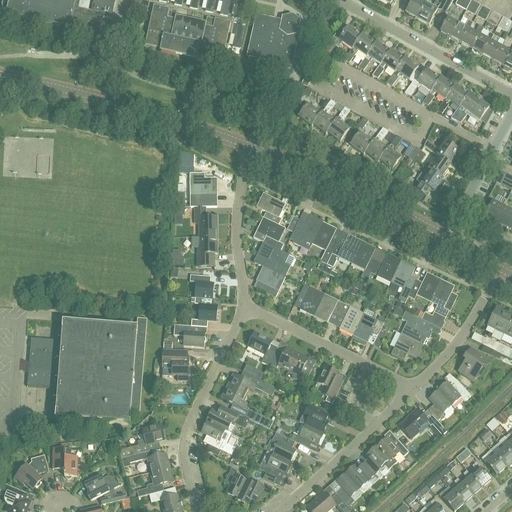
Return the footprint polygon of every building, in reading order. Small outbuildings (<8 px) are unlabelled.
[(191,0),(190,9),(197,10),(199,0),(191,0)] [(208,0),(206,12),(213,14),(215,0),(208,0)] [(223,0),(220,16),(227,17),(231,0),(223,0)] [(239,0),(235,19),(243,21),(247,0),(239,0)] [(412,0),(405,14),(417,20),(425,5),(419,2),(420,0),(412,0)] [(447,11),(453,0),(445,0),(441,7),(447,11)] [(470,0),(458,0),(458,1),(455,5),(466,11),(471,1),(472,0),(470,0)] [(474,16),(478,9),(480,6),(471,1),(466,11),(474,16)] [(425,5),(417,20),(428,27),(440,5),(435,2),(431,9),(425,5)] [(485,22),(489,15),(491,11),(482,7),(476,17),(485,22)] [(165,13),(163,20),(185,25),(186,18),(165,13)] [(495,27),(499,20),(501,17),(493,13),(487,23),(495,27)] [(293,53),(300,21),(292,15),(282,17),(281,21),(255,16),(246,58),(291,68),(294,53),(293,53)] [(509,22),(503,18),(495,32),(499,34),(501,31),(506,33),(511,24),(509,22)] [(451,39),(459,25),(448,19),(440,33),(451,39)] [(200,21),(199,28),(220,33),(222,26),(200,21)] [(465,28),(459,25),(451,39),(462,45),(469,31),(473,24),(468,22),(465,28)] [(237,27),(233,48),(240,50),(244,28),(237,27)] [(476,34),(469,31),(462,45),(472,50),(480,36),(484,30),(479,27),(476,34)] [(352,49),(361,37),(348,28),(343,34),(338,31),(323,51),(329,55),(337,44),(340,46),(343,42),(352,49)] [(142,34),(137,55),(144,57),(149,35),(142,34)] [(486,40),(480,36),(472,50),(483,56),(490,42),(494,36),(489,34),(486,40)] [(361,37),(352,49),(343,61),(349,64),(355,55),(354,54),(356,50),(366,57),(375,45),(362,35),(361,37)] [(159,38),(154,59),(161,61),(166,39),(159,38)] [(490,42),(483,56),(494,62),(501,48),(504,42),(500,39),(497,45),(490,42)] [(176,41),(171,63),(178,64),(183,43),(176,41)] [(376,43),(375,45),(366,57),(358,69),(363,71),(370,62),(368,61),(371,58),(380,65),(389,53),(376,43)] [(193,45),(188,67),(195,68),(200,47),(193,45)] [(501,48),(494,62),(504,67),(511,54),(501,48)] [(209,49),(205,70),(212,72),(216,50),(209,49)] [(390,51),(389,53),(380,65),(372,76),(377,79),(384,70),(382,69),(385,66),(394,73),(404,61),(390,51)] [(231,55),(226,76),(233,78),(238,57),(231,55)] [(404,61),(394,73),(386,84),(392,87),(398,78),(396,77),(399,73),(412,83),(419,74),(416,71),(418,69),(405,59),(404,61)] [(412,83),(412,84),(404,94),(410,97),(417,88),(418,89),(421,86),(431,93),(440,80),(427,71),(423,76),(419,74),(412,83)] [(440,80),(431,93),(422,104),(427,107),(434,98),(433,96),(435,93),(445,100),(454,88),(441,78),(440,80)] [(454,88),(445,100),(436,112),(442,114),(448,106),(447,105),(449,101),(459,108),(468,96),(455,86),(454,88)] [(311,127),(322,113),(316,110),(317,108),(317,107),(313,104),(312,105),(307,100),(312,91),(307,88),(301,99),(300,102),(306,106),(298,118),(311,127)] [(468,96),(459,108),(451,119),(456,122),(462,114),(461,112),(463,109),(474,116),(483,104),(469,94),(468,96)] [(322,114),(322,113),(311,127),(311,128),(313,126),(325,135),(327,133),(327,134),(336,121),(334,123),(325,116),(327,112),(329,114),(336,104),(330,101),(322,114)] [(345,109),(336,121),(327,134),(340,143),(349,131),(339,123),(342,120),(344,121),(350,112),(345,109)] [(365,154),(373,143),(363,136),(366,132),(363,130),(369,122),(363,119),(354,131),(359,134),(351,146),(363,155),(365,154)] [(382,129),(373,143),(365,154),(378,163),(379,161),(387,151),(377,143),(379,140),(381,142),(388,132),(382,129)] [(397,137),(387,151),(379,161),(392,171),(402,158),(392,151),(394,148),(396,149),(403,140),(397,137)] [(424,146),(439,157),(449,164),(459,151),(446,142),(444,141),(437,151),(436,150),(437,148),(427,141),(424,146)] [(409,159),(416,148),(411,146),(404,155),(409,159)] [(416,148),(409,159),(414,162),(421,151),(416,148)] [(449,164),(439,157),(432,167),(428,164),(425,168),(428,170),(442,179),(451,166),(449,164)] [(443,180),(442,179),(428,170),(424,176),(421,174),(416,181),(419,183),(415,189),(426,197),(431,191),(434,194),(437,189),(440,191),(445,184),(442,182),(443,180)] [(503,188),(509,177),(501,173),(496,184),(503,188)] [(195,208),(205,208),(205,207),(215,207),(215,201),(217,201),(216,180),(204,180),(204,175),(190,175),(190,181),(176,180),(176,184),(190,184),(191,195),(198,195),(198,208),(195,208)] [(263,218),(276,225),(285,205),(263,194),(257,207),(266,211),(263,218)] [(495,223),(503,208),(492,202),(484,218),(495,223)] [(205,208),(195,208),(195,224),(199,224),(199,238),(201,238),(201,239),(217,238),(215,238),(215,224),(217,224),(217,218),(205,218),(205,208)] [(511,212),(503,208),(495,223),(506,229),(511,216),(511,212)] [(298,224),(293,234),(292,236),(312,246),(323,224),(307,217),(303,226),(298,224)] [(286,229),(276,225),(263,218),(256,232),(266,237),(263,243),(280,252),(284,245),(279,243),(286,229)] [(293,234),(298,224),(300,221),(294,218),(288,231),(293,234)] [(323,224),(312,246),(325,252),(320,263),(326,266),(338,243),(332,240),(336,231),(323,224)] [(217,238),(201,239),(201,244),(197,244),(197,261),(209,260),(209,254),(217,254),(217,238)] [(338,243),(326,266),(323,273),(330,276),(333,269),(338,258),(351,265),(361,244),(348,238),(344,246),(338,243)] [(280,252),(263,243),(256,257),(266,262),(263,268),(284,278),(290,268),(284,265),(289,256),(280,252)] [(361,244),(351,265),(371,275),(377,262),(371,259),(375,251),(361,244)] [(172,251),(171,267),(183,267),(183,259),(180,259),(180,252),(172,251)] [(292,256),(288,264),(293,267),(298,259),(292,256)] [(377,262),(371,275),(391,284),(401,263),(387,256),(383,265),(377,262)] [(240,261),(243,279),(249,278),(246,260),(240,261)] [(415,269),(401,263),(391,284),(410,294),(417,281),(410,278),(415,269)] [(305,264),(302,269),(310,272),(312,267),(305,264)] [(284,278),(263,268),(256,281),(266,286),(263,292),(275,298),(285,279),(284,278)] [(417,281),(410,294),(408,298),(415,301),(417,297),(430,303),(441,282),(427,275),(422,284),(417,281)] [(195,299),(196,299),(213,300),(214,284),(211,284),(211,278),(191,276),(190,283),(196,283),(195,299)] [(441,282),(430,303),(440,308),(436,315),(446,319),(449,312),(450,313),(456,300),(450,297),(454,288),(441,282)] [(305,285),(303,288),(301,294),(299,297),(305,300),(300,310),(314,317),(325,295),(305,285)] [(344,304),(325,295),(314,317),(327,324),(332,314),(338,317),(344,304)] [(213,300),(196,299),(195,303),(196,303),(201,304),(201,306),(200,306),(199,322),(217,323),(218,306),(215,306),(216,300),(213,300)] [(364,314),(344,304),(338,317),(344,320),(339,329),(353,336),(364,314)] [(0,317),(13,317),(13,307),(0,306),(0,317)] [(504,334),(511,317),(511,316),(496,308),(488,326),(504,334)] [(364,314),(353,336),(367,343),(368,340),(374,343),(380,332),(383,327),(384,324),(372,318),(374,314),(366,310),(364,314)] [(401,336),(420,345),(421,345),(423,346),(426,338),(429,340),(432,333),(430,332),(428,331),(431,325),(421,320),(406,313),(405,314),(398,310),(395,315),(403,319),(402,321),(407,323),(401,336)] [(424,313),(418,310),(415,316),(421,319),(424,313)] [(422,319),(421,320),(431,325),(433,326),(436,318),(425,313),(422,319)] [(28,373),(27,388),(57,390),(55,417),(55,420),(76,421),(130,426),(130,418),(139,419),(146,336),(147,320),(137,319),(137,328),(107,326),(63,322),(62,328),(61,342),(35,340),(30,339),(30,342),(29,342),(28,347),(30,347),(29,355),(29,364),(28,373)] [(184,338),(184,346),(203,348),(204,344),(205,343),(205,340),(204,339),(205,335),(199,334),(200,328),(174,326),(174,337),(184,338)] [(374,343),(373,345),(380,348),(386,335),(380,332),(374,343)] [(270,365),(276,353),(269,349),(273,342),(255,333),(248,348),(265,356),(262,364),(269,367),(270,365)] [(420,345),(401,336),(392,356),(405,362),(408,356),(416,360),(417,359),(414,358),(420,345)] [(496,353),(500,344),(487,338),(483,347),(490,350),(496,353)] [(511,350),(500,344),(496,353),(501,355),(509,359),(511,360),(511,350)] [(276,353),(270,365),(277,369),(278,367),(289,372),(297,354),(286,349),(283,356),(276,353)] [(485,370),(490,363),(471,349),(464,360),(466,362),(458,373),(472,383),(482,368),(485,370)] [(501,355),(496,353),(490,350),(488,354),(494,357),(499,359),(501,355)] [(173,364),(172,377),(178,377),(178,382),(188,382),(189,357),(187,357),(187,352),(163,351),(163,364),(173,364)] [(308,360),(297,354),(289,372),(293,374),(293,376),(292,378),(294,380),(295,380),(297,380),(298,380),(306,383),(312,370),(305,367),(308,360)] [(334,401),(342,386),(335,383),(339,375),(325,368),(317,384),(332,391),(328,398),(334,401)] [(233,376),(227,387),(245,396),(248,390),(254,392),(260,395),(262,392),(272,397),(276,389),(261,382),(258,389),(233,376)] [(452,406),(451,407),(454,410),(463,402),(465,403),(471,397),(459,383),(453,389),(448,383),(438,391),(439,392),(452,406)] [(245,396),(227,387),(221,399),(245,411),(248,405),(247,405),(247,404),(244,403),(247,398),(245,396)] [(434,405),(428,411),(437,422),(444,416),(442,414),(451,407),(452,406),(439,392),(430,400),(434,405)] [(158,406),(166,406),(167,395),(159,395),(158,406)] [(278,403),(277,408),(272,406),(270,409),(278,412),(280,409),(282,405),(278,403)] [(300,424),(305,426),(323,435),(328,424),(322,421),(326,414),(309,406),(300,424)] [(225,431),(224,432),(227,433),(227,432),(229,433),(231,432),(235,424),(240,426),(244,418),(221,407),(217,414),(211,411),(206,422),(207,423),(225,431)] [(273,423),(262,417),(248,410),(244,418),(269,431),(273,423)] [(446,433),(437,422),(428,411),(427,411),(428,412),(422,417),(417,410),(411,416),(413,418),(401,428),(411,440),(419,433),(417,432),(426,424),(431,428),(433,426),(442,436),(446,433)] [(502,413),(497,418),(502,424),(507,419),(502,413)] [(487,426),(492,432),(498,426),(493,420),(487,426)] [(225,431),(207,423),(202,434),(207,436),(204,443),(209,446),(220,451),(224,444),(220,442),(224,432),(225,431)] [(121,460),(151,452),(151,451),(149,452),(148,446),(166,441),(162,425),(142,430),(145,440),(138,442),(139,448),(119,453),(121,460)] [(293,434),(290,441),(293,442),(294,443),(308,450),(311,443),(318,446),(323,435),(305,426),(300,437),(297,436),(293,434)] [(484,443),(492,436),(487,430),(479,437),(484,443)] [(293,442),(290,441),(276,434),(272,441),(278,444),(273,455),(291,463),(296,452),(290,449),(293,442)] [(387,439),(377,448),(384,455),(383,456),(393,467),(398,463),(394,458),(399,454),(403,458),(408,453),(393,436),(388,441),(387,439)] [(477,448),(482,442),(478,438),(472,444),(472,445),(468,448),(476,457),(481,453),(477,448)] [(501,451),(495,457),(506,468),(511,462),(511,457),(505,449),(500,443),(497,446),(501,451)] [(209,446),(207,452),(219,457),(221,452),(220,451),(209,446)] [(384,455),(377,448),(377,447),(367,456),(371,462),(366,467),(379,481),(383,477),(379,473),(385,468),(388,472),(393,467),(383,456),(384,455)] [(71,450),(53,449),(52,470),(64,471),(64,472),(64,475),(64,477),(66,477),(66,479),(68,480),(69,480),(71,479),(71,478),(77,478),(78,466),(80,466),(80,460),(78,459),(78,458),(71,458),(71,450)] [(456,459),(461,465),(471,456),(466,450),(456,459)] [(506,468),(495,457),(491,451),(487,454),(492,460),(486,465),(497,476),(506,468)] [(153,459),(151,452),(121,460),(121,462),(122,462),(123,468),(130,467),(130,464),(143,461),(147,460),(153,459)] [(166,455),(153,459),(147,460),(151,474),(170,469),(166,455)] [(291,463),(273,455),(268,465),(262,462),(258,470),(266,473),(276,478),(279,471),(286,475),(291,463)] [(15,478),(23,485),(25,483),(33,490),(42,480),(37,476),(39,474),(42,473),(42,475),(49,473),(45,457),(31,460),(32,463),(28,467),(26,466),(15,478)] [(452,463),(447,467),(451,471),(455,467),(452,463)] [(477,472),(471,478),(482,489),(491,481),(476,464),(473,467),(477,472)] [(379,481),(366,467),(360,472),(355,466),(346,475),(346,476),(359,490),(363,495),(379,481)] [(436,473),(439,477),(441,480),(450,472),(444,466),(436,473)] [(170,469),(151,474),(154,484),(148,486),(146,488),(147,490),(137,492),(139,499),(150,496),(163,493),(161,486),(174,483),(170,469)] [(237,500),(246,481),(235,476),(237,474),(231,471),(224,485),(230,487),(227,493),(237,499),(237,500)] [(468,480),(462,485),(462,486),(473,497),(482,489),(471,478),(467,472),(463,475),(468,480)] [(276,478),(266,473),(263,479),(275,485),(277,479),(276,478)] [(117,496),(114,490),(120,487),(116,479),(108,477),(103,480),(101,476),(84,485),(89,494),(87,495),(91,503),(104,496),(105,499),(100,501),(102,506),(126,501),(124,495),(117,496)] [(359,490),(346,476),(337,484),(342,489),(336,495),(337,496),(348,508),(354,503),(350,498),(359,490)] [(459,488),(454,493),(464,505),(473,497),(462,486),(462,485),(458,480),(454,483),(459,488)] [(246,481),(237,500),(248,505),(252,498),(257,501),(263,487),(258,485),(257,487),(246,481)] [(420,499),(429,491),(424,484),(414,493),(420,499)] [(26,511),(29,506),(31,502),(25,499),(27,494),(5,485),(1,496),(6,498),(5,499),(5,501),(6,503),(6,504),(7,506),(8,506),(5,511),(6,511),(26,511)] [(454,493),(449,488),(445,491),(450,496),(444,501),(453,511),(455,511),(464,505),(454,493)] [(165,492),(163,493),(150,496),(152,504),(161,501),(164,511),(181,511),(177,496),(167,499),(165,492)] [(348,508),(337,496),(331,501),(325,494),(306,509),(308,511),(328,511),(335,507),(339,511),(350,511),(348,508)] [(409,506),(416,500),(412,495),(405,502),(409,506)] [(123,501),(125,509),(132,507),(130,500),(123,501)] [(435,509),(431,511),(444,511),(434,501),(431,504),(435,509)]
